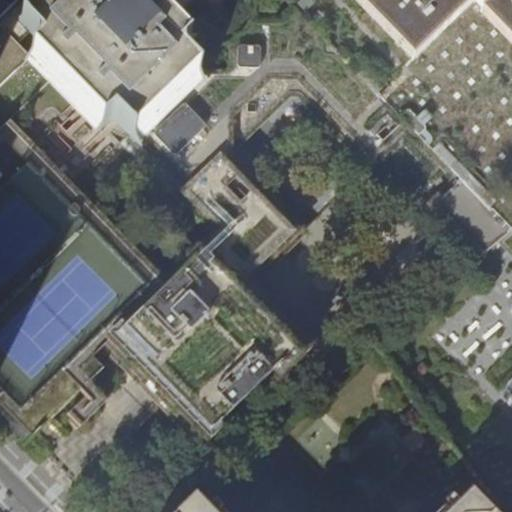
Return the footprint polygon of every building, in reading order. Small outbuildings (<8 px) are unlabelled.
[(511,0),(0,0),(12,11),(24,0),(173,0),(185,11),(171,24),(190,43),(192,41),(204,45),(213,46),(219,45),(228,43),(237,38),(243,33),(250,23),(254,14),(255,9),(255,0),(286,0),(414,132),(459,179),(510,231),(511,229),(511,0)] [(38,45),(29,54),(31,56),(104,126),(112,118),(115,118),(117,119),(123,125),(131,133),(133,136),(200,72),(182,54),(182,52),(182,50),(190,43),(171,24),(147,0),(43,0),(19,23),(38,40),(39,43),(38,45)] [(286,0),(278,0),(243,33),(237,38),(200,72),(133,136),(131,133),(125,138),(218,232),(168,280),(107,344),(92,357),(103,369),(86,386),(118,420),(128,430),(159,400),(185,428),(199,443),(313,337),(258,278),(308,231),(238,157),(239,148),(297,94),(306,96),(376,169),(414,132),(286,0)] [(0,86),(31,56),(29,54),(0,24),(0,86)] [(48,86),(28,106),(42,120),(38,124),(76,160),(100,135),(72,109),(48,86)] [(26,444),(86,386),(103,369),(92,357),(107,344),(168,280),(84,196),(19,129),(10,138),(0,147),(0,416),(11,428),(26,444)] [(496,243),(510,231),(459,179),(428,209),(477,258),(496,243)] [(511,229),(510,231),(496,243),(511,258),(511,302),(509,306),(511,309),(511,387),(505,395),(511,402),(511,229)] [(493,511),(472,490),(449,511),(212,511),(196,494),(177,511),(493,511)]
